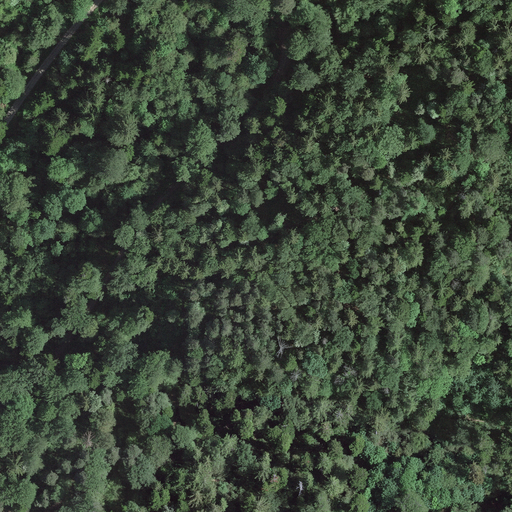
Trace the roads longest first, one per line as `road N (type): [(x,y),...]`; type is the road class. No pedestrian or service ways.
road 1 (track): [(256,0),(292,39),(295,62),(148,213),(57,354),(0,403)]
road 2 (track): [(0,135),(100,0)]
